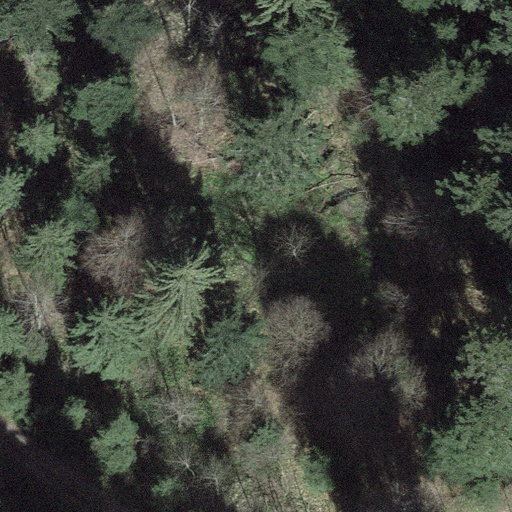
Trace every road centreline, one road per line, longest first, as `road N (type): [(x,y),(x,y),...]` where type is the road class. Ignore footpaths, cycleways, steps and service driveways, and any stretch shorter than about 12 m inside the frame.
road 1 (track): [(0,101),(231,213),(312,232),(350,229),(372,216),(383,193),(380,155),(330,0)]
road 2 (track): [(121,511),(0,417)]
